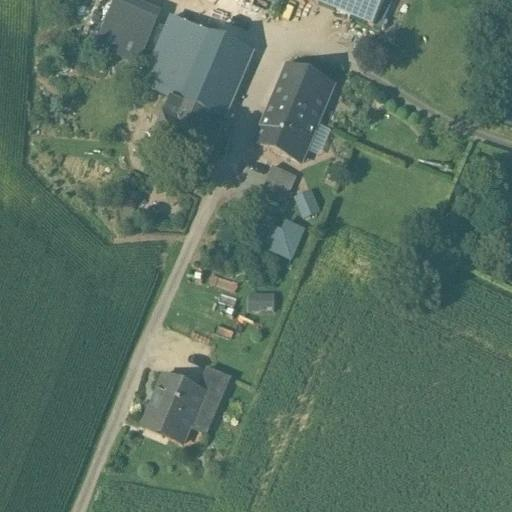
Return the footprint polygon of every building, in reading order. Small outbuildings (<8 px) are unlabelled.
[(158,15),(121,0),(119,0),(101,39),(141,56),(158,15)] [(385,0),(299,0),(375,32),(385,0)] [(208,153),(254,47),(176,15),(143,91),(166,103),(153,130),(208,153)] [(288,70),(272,109),(318,127),(333,90),(288,70)] [(318,127),(272,109),(256,147),(301,166),(318,127)] [(297,180),(273,169),(262,195),(286,205),(297,180)] [(305,220),(321,214),(313,191),(296,198),(305,220)] [(511,220),(497,250),(511,257),(511,220)] [(272,225),(262,248),(294,262),(307,230),(287,221),(283,230),(272,225)] [(210,297),(190,286),(182,304),(203,313),(210,297)] [(250,312),(276,311),(275,294),(249,295),(250,312)] [(207,372),(198,394),(204,397),(189,431),(206,439),(231,382),(207,372)] [(189,431),(204,397),(198,394),(165,380),(143,432),(145,433),(145,432),(163,440),(165,434),(185,442),(189,431)]
